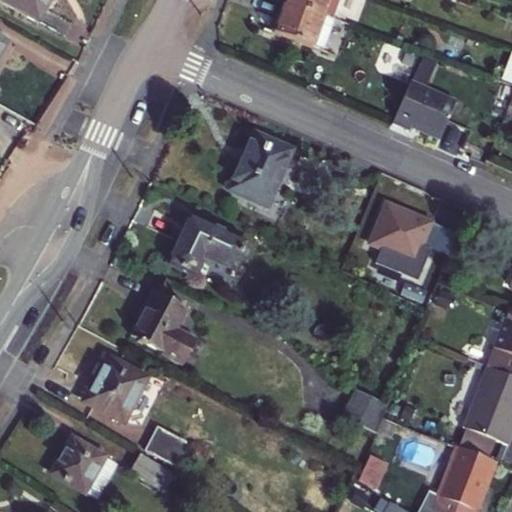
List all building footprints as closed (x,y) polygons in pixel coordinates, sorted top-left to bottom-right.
[(0,0),(0,8),(39,30),(56,0),(0,0)] [(321,26),(330,0),(284,0),(281,11),(321,26)] [(341,0),(330,0),(321,26),(331,29),(341,0)] [(310,56),(321,26),(281,11),(270,41),(310,56)] [(321,26),(310,56),(320,60),(331,29),(321,26)] [(409,86),(391,127),(408,135),(410,131),(438,143),(455,106),(409,86)] [(496,133),(510,100),(495,94),(482,128),(496,133)] [(286,158),(251,141),(230,188),(265,204),(286,158)] [(414,260),(421,244),(431,221),(386,202),(369,242),(381,247),(414,260)] [(202,250),(232,264),(243,239),(190,214),(168,261),(192,272),(202,250)] [(430,248),(421,244),(414,260),(381,247),(375,262),(417,279),(430,248)] [(152,291),(129,336),(181,363),(194,339),(174,328),(184,308),(152,291)] [(511,376),(511,311),(509,310),(487,367),(511,376)] [(105,355),(81,399),(120,420),(144,377),(105,355)] [(511,424),(511,376),(487,367),(463,429),(495,441),(506,445),(511,429),(511,428),(511,424)] [(353,389),(341,414),(375,431),(387,405),(353,389)] [(145,450),(173,465),(185,443),(157,428),(145,450)] [(463,429),(455,448),(487,460),(495,441),(463,429)] [(107,460),(69,437),(48,473),(86,495),(107,460)] [(487,460),(455,448),(430,509),(433,511),(476,511),(496,463),(487,460)] [(164,492),(174,476),(140,456),(131,472),(164,492)] [(388,464),(370,456),(359,481),(377,489),(388,464)] [(384,511),(404,511),(390,503),(384,511)]
